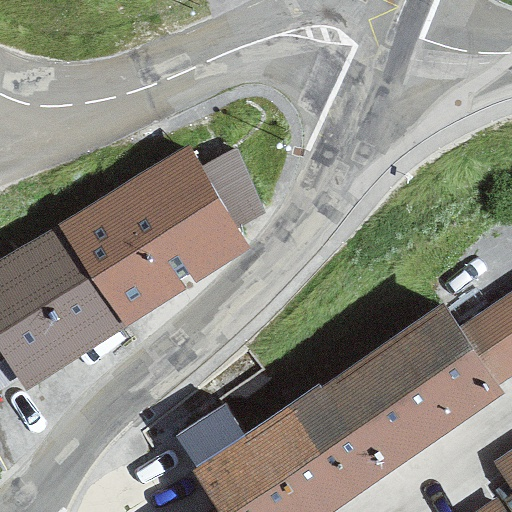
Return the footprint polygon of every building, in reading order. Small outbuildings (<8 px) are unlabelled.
[(198,148),(72,224),(124,310),(238,236),(248,231),(240,217),(267,201),(236,147),(204,161),(198,148)] [(0,392),(124,310),(72,224),(0,269),(0,333),(13,354),(0,360),(0,392)] [(444,303),(333,383),(383,453),(497,375),(444,303)] [(0,360),(13,354),(0,333),(0,360)] [(222,403),(182,425),(237,511),(300,511),(378,460),(338,400),(314,397),(284,420),(265,391),(232,389),(222,403)] [(212,509),(207,511),(237,511),(182,425),(178,429),(208,477),(224,505),(212,509)] [(511,463),(511,444),(503,450),(511,463)] [(198,484),(212,509),(224,505),(208,477),(198,484)]
